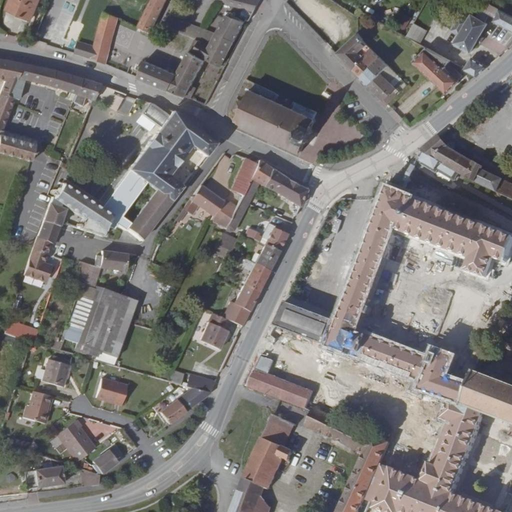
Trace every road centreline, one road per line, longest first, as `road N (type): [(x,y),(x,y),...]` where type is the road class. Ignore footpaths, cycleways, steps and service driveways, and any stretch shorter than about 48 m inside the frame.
road 1 (tertiary): [(333,182),(199,449)]
road 2 (residential): [(211,117),(58,59),(0,46)]
road 3 (residential): [(270,7),(407,142)]
road 4 (tertiary): [(199,449),(122,498),(44,511)]
road 5 (residential): [(333,182),(211,117)]
road 6 (tertiary): [(511,59),(407,142)]
road 7 (residential): [(211,117),(270,7)]
